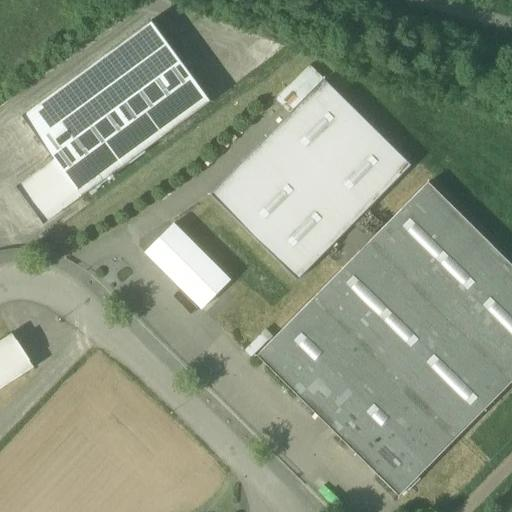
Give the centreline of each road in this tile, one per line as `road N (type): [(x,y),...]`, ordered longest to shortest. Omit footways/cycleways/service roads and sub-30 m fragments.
road 1 (residential): [(109,316),(268,473)]
road 2 (residential): [(0,421),(109,316)]
road 3 (residential): [(0,279),(28,270),(66,283),(109,316)]
